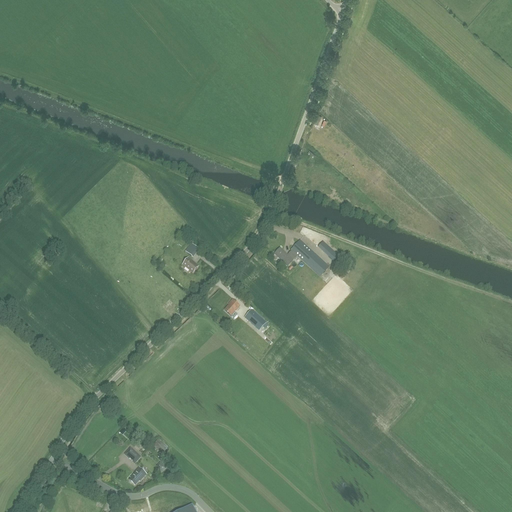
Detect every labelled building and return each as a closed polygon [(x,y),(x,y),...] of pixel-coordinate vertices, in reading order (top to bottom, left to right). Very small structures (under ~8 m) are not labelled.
[(300,240),(291,250),(292,251),(288,256),(280,248),(274,255),(287,267),(293,261),(293,260),(297,256),(320,277),(329,267),(300,240)] [(323,242),(319,247),(332,259),(331,260),(334,262),(339,257),(323,242)] [(192,256),(199,249),(193,244),(187,251),(192,256)] [(193,274),(199,267),(188,258),(182,265),(193,274)] [(229,323),(236,329),(243,321),(237,315),(236,315),(234,313),(240,306),(233,300),(230,303),(231,304),(225,310),(231,316),(234,318),(229,323)] [(262,327),(266,323),(255,313),(248,320),(259,331),(262,327)] [(162,454),(168,447),(159,439),(153,446),(162,454)] [(125,455),(130,459),(133,461),(132,461),(135,464),(140,458),(135,453),(130,448),(125,455)] [(140,482),(147,475),(139,468),(130,478),(131,478),(129,481),(135,486),(139,481),(140,482)]
